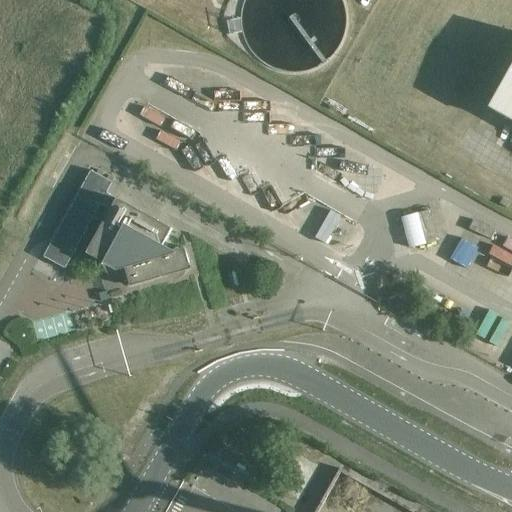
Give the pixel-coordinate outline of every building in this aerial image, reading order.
[(511,65),(489,107),(511,119),(511,65)] [(193,81),(189,90),(209,100),(213,91),(193,81)] [(153,106),(147,112),(163,128),(169,121),(153,106)] [(175,113),(171,121),(191,131),(195,123),(175,113)] [(292,127),(292,136),(313,136),(313,127),(292,127)] [(218,153),(228,170),(237,164),(250,187),(265,177),(252,154),(240,161),(231,145),(218,153)] [(190,268),(188,262),(184,248),(170,252),(162,247),(172,229),(117,199),(116,199),(106,193),(112,183),(91,171),(43,257),(65,269),(100,204),(110,210),(86,254),(105,264),(106,263),(111,266),(110,267),(110,269),(111,270),(111,272),(112,273),(115,275),(116,275),(118,275),(119,274),(120,273),(121,272),(122,270),(122,269),(122,267),(124,266),(129,285),(128,285),(128,287),(168,276),(171,277),(172,278),(177,278),(178,277),(182,275),(182,274),(184,271),(191,269),(191,267),(190,268)] [(330,210),(315,238),(325,244),(340,216),(330,210)] [(473,210),(468,219),(488,230),(493,221),(473,210)] [(428,211),(417,214),(425,244),(436,241),(428,211)] [(0,224),(0,231),(14,238),(17,230),(1,222),(0,224)] [(511,230),(495,223),(490,234),(511,245),(511,230)] [(470,332),(481,338),(481,339),(493,345),(505,321),(481,310),(470,332)]
